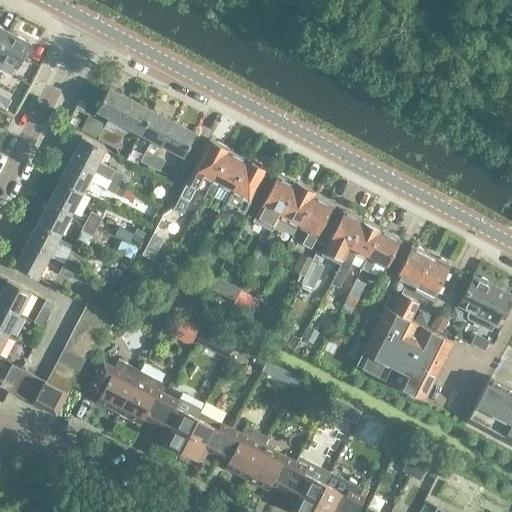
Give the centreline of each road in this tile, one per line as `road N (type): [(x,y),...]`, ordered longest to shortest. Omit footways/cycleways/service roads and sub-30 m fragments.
road 1 (tertiary): [(511,241),(88,17)]
road 2 (residential): [(0,185),(88,17)]
road 3 (residential): [(167,511),(0,423)]
